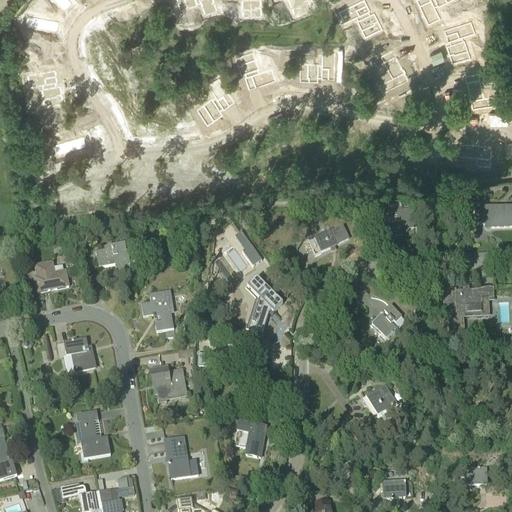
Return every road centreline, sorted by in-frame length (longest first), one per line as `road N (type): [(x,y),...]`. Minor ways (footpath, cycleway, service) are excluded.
road 1 (track): [(0,241),(46,229),(511,178)]
road 2 (unclassified): [(270,511),(297,457),(302,333),(328,288),(367,270),(511,261)]
road 3 (residential): [(445,122),(294,102),(268,107),(200,145),(121,153)]
road 4 (unclassified): [(7,328),(84,312),(116,325),(149,511)]
road 5 (residential): [(123,0),(79,22),(72,52),(121,153)]
road 6 (unclassified): [(7,328),(52,511)]
road 7 (residential): [(445,122),(393,0)]
